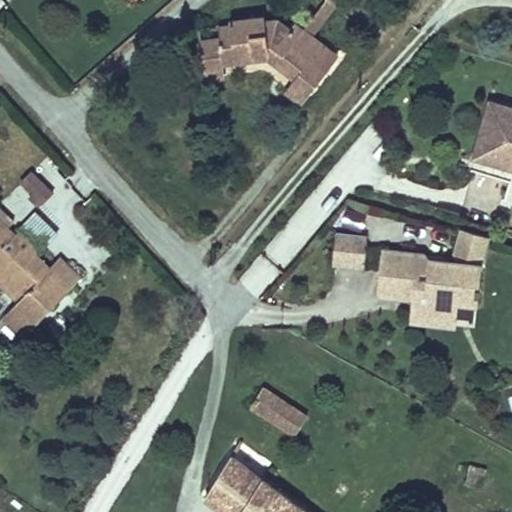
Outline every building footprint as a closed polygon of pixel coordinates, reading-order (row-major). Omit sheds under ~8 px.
[(323,0),(306,24),(314,30),(335,0),(323,0)] [(340,0),(364,17),(376,0),(340,0)] [(300,105),(341,50),(314,30),(306,24),(297,18),(293,24),(280,14),(268,16),(268,10),(233,14),(234,26),(235,37),(203,40),(207,74),(227,71),(226,62),(270,57),(294,74),(282,91),(300,105)] [(235,37),(234,26),(202,29),(203,40),(235,37)] [(511,106),(492,100),(475,156),(511,166),(511,106)] [(0,200),(0,214),(6,220),(13,213),(0,200)] [(0,266),(24,287),(17,294),(0,310),(0,319),(18,337),(80,269),(65,255),(55,266),(49,261),(34,246),(38,242),(18,223),(15,228),(6,220),(0,214),(0,266)] [(485,261),(494,234),(463,225),(454,255),(457,256),(456,262),(455,267),(436,264),(436,260),(429,250),(389,245),(383,290),(418,295),(417,303),(459,308),(460,299),(480,301),(485,261)] [(339,258),(367,261),(371,231),(344,228),(339,258)] [(59,250),(49,261),(55,266),(65,255),(59,250)] [(261,298),(276,274),(252,259),(237,283),(261,298)] [(0,266),(0,277),(17,294),(24,287),(0,266)] [(417,303),(415,317),(457,323),(459,308),(417,303)] [(273,396),(264,389),(250,407),(261,416),(273,396)] [(300,420),(273,396),(261,416),(289,437),(300,420)] [(302,491),(240,441),(208,497),(227,511),(299,511),(290,505),(302,491)] [(486,470),(468,466),(463,484),(481,489),(486,470)] [(331,511),(302,491),(290,505),(299,511),(331,511)]
